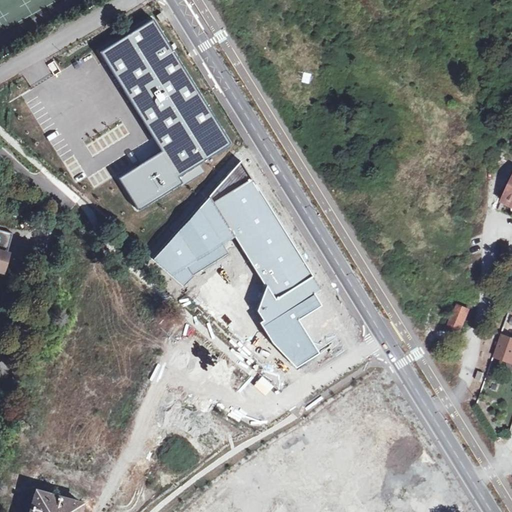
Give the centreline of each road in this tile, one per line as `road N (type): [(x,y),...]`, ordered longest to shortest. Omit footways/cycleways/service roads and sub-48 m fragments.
road 1 (tertiary): [(176,0),(491,511)]
road 2 (track): [(434,417),(462,389),(475,349),(488,237),(499,223),(511,227)]
road 3 (unknown): [(62,204),(5,356)]
road 4 (unclassified): [(126,0),(0,72)]
